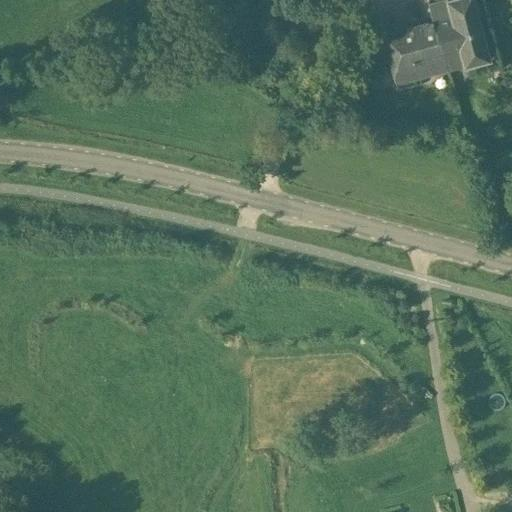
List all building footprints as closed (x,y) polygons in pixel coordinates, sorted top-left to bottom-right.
[(260,17),(226,25),(231,50),(238,48),(239,51),(267,45),(266,40),(334,25),(328,0),(323,0),(260,14),(260,17)] [(474,0),(447,0),(446,0),(430,4),(435,21),(442,51),(444,51),(449,71),(463,67),(490,60),(474,0)] [(433,22),(394,32),(392,23),(375,28),(377,36),(383,35),(397,85),(449,71),(444,51),(442,51),(435,21),(430,4),(428,5),(433,22)] [(267,68),(272,58),(258,51),(253,61),(267,68)] [(308,65),(282,52),(266,79),(292,92),(308,65)]
